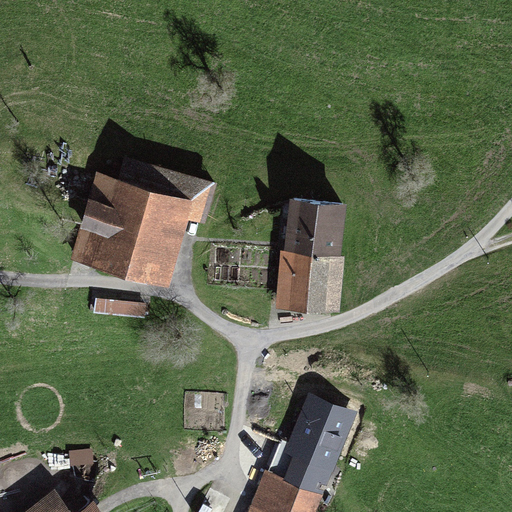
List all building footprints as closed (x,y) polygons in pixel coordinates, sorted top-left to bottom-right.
[(112,175),(86,261),(174,288),(200,202),(112,175)] [(345,209),(294,205),(288,301),(338,304),(345,209)] [(102,314),(149,313),(149,298),(102,299),(102,314)] [(326,511),(330,502),(267,480),(255,511),(326,511)] [(72,511),(63,500),(48,511),(72,511)]
